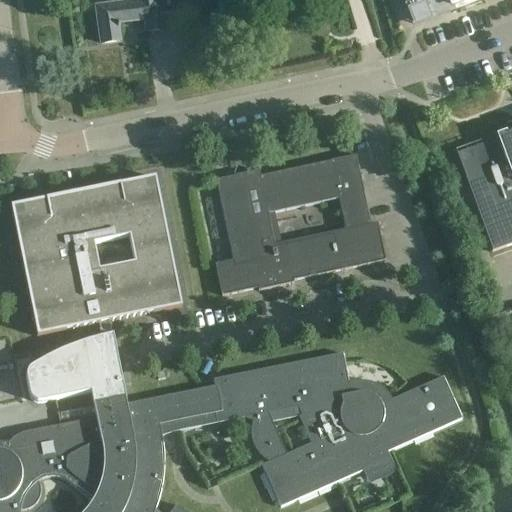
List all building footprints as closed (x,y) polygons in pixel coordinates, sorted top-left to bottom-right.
[(145,21),(146,33),(162,31),(160,16),(180,14),(178,0),(136,0),(137,4),(96,9),(101,45),(119,43),(118,30),(120,29),(119,24),(145,21)] [(404,0),(406,5),(410,4),(412,10),(409,11),(414,26),(429,20),(427,17),(451,8),(447,0),(404,0)] [(456,156),(484,231),(492,254),(511,246),(511,134),(510,135),(508,136),(506,138),(456,156)] [(355,158),(260,178),(258,173),(215,182),(233,263),(215,267),(221,298),(257,291),(258,293),(294,285),(293,283),(385,263),(377,225),(370,226),(355,158)] [(0,446),(0,511),(182,511),(176,507),(172,511),(155,511),(159,500),(161,489),(163,477),(163,457),(161,438),(174,435),(244,420),(252,423),(251,431),(251,439),(253,447),(256,454),(262,460),(268,464),(262,467),(265,475),(263,476),(275,503),(277,502),(280,510),(363,473),(390,461),(387,454),(395,451),(461,421),(451,397),(443,379),(409,394),(406,395),(389,403),(383,395),(376,389),(366,386),(357,386),(355,386),(357,392),(350,393),(348,385),(345,368),(345,367),(342,355),(214,382),(215,389),(204,391),(134,405),(124,407),(108,328),(107,324),(111,323),(181,309),(154,180),(10,209),(36,339),(99,326),(101,339),(74,348),(60,354),(47,360),(30,369),(27,373),(25,377),(25,381),(28,396),(30,400),(33,403),(37,405),(42,405),(91,395),(111,391),(115,409),(116,416),(96,420),(45,430),(43,431),(41,433),(39,434),(37,436),(36,438),(35,441),(34,443),(34,446),(34,448),(35,450),(17,454),(15,453),(13,451),(11,450),(9,449),(7,448),(6,448),(0,446)] [(504,314),(489,320),(493,332),(509,326),(504,314)]
